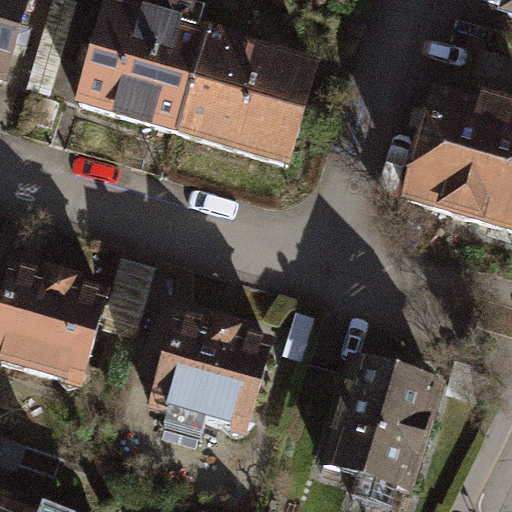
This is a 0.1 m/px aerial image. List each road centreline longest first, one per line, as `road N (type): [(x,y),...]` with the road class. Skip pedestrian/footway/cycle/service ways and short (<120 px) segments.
road 1 (residential): [(0,173),(327,269)]
road 2 (residential): [(327,269),(406,0)]
road 3 (residential): [(400,291),(436,328),(511,352)]
